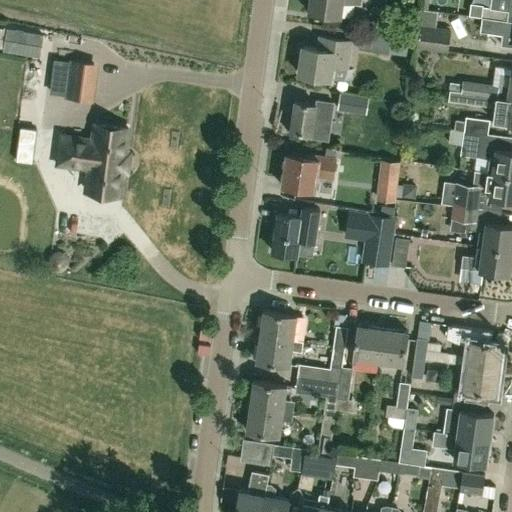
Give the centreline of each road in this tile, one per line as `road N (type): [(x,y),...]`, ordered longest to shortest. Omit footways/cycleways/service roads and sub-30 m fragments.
road 1 (residential): [(511,314),(232,274)]
road 2 (residential): [(232,274),(264,0)]
road 3 (residential): [(201,511),(232,274)]
road 4 (unclassified): [(126,511),(0,458)]
